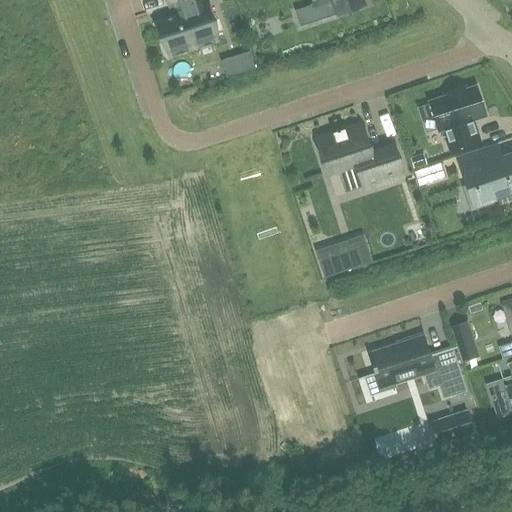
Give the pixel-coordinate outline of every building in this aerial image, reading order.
[(168,0),(171,8),(174,6),(178,16),(158,22),(169,55),(215,40),(204,7),(201,8),(198,0),(168,0)] [(310,0),(313,7),(333,0),(338,14),(362,6),(359,0),(310,0)] [(240,55),(235,60),(240,72),(251,67),(251,55),(240,55)] [(462,90),(447,95),(448,98),(429,104),(438,131),(444,129),(451,151),(478,142),(471,120),(484,116),(476,89),(463,93),(462,90)] [(337,170),(342,184),(360,178),(364,189),(402,176),(392,147),(369,155),(359,127),(328,137),(321,153),(328,173),(337,170)] [(511,157),(499,162),(495,148),(480,153),(458,161),(466,186),(474,183),(481,203),(494,199),(495,201),(511,196),(511,193),(509,187),(511,185),(511,157)] [(421,155),(409,160),(412,169),(424,165),(421,155)] [(427,168),(413,172),(418,184),(431,180),(427,168)] [(367,263),(360,243),(337,251),(336,248),(317,254),(316,251),(315,252),(324,278),(372,262),(367,263)] [(511,301),(503,304),(511,332),(511,301)] [(473,340),(467,322),(450,328),(456,346),(473,340)] [(423,337),(368,355),(375,376),(389,371),(393,385),(423,375),(428,391),(439,387),(443,400),(466,392),(460,373),(437,381),(423,337)] [(506,359),(511,357),(511,345),(503,349),(506,359)] [(470,431),(466,415),(430,427),(436,443),(470,431)]
